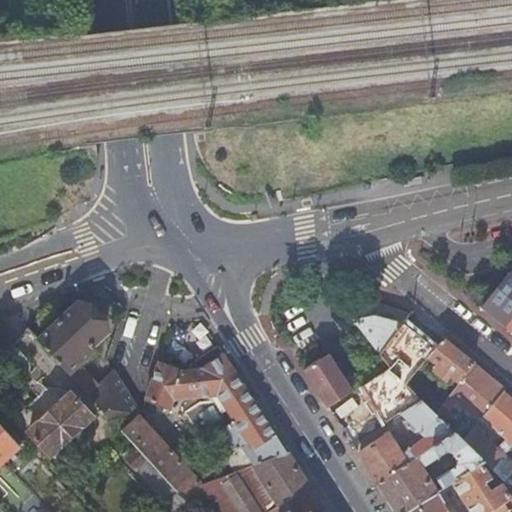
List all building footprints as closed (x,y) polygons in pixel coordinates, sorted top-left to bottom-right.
[(511,301),(511,273),(508,279),(485,306),(482,310),(495,321),(506,329),(511,321),(511,306),(509,305),(511,301)] [(52,329),(38,342),(122,433),(139,417),(140,414),(113,372),(96,388),(78,368),(93,353),(91,349),(105,336),(78,307),(61,323),(53,330),(52,329)] [(371,319),(353,323),(362,337),(379,358),(396,335),(402,327),(378,321),(371,319)] [(401,417),(421,404),(412,395),(405,388),(413,378),(424,366),(428,361),(428,360),(436,351),(425,342),(405,365),(408,368),(389,385),(378,394),(401,417)] [(459,385),(474,368),(443,343),(436,351),(428,360),(428,361),(436,367),(432,373),(445,384),(450,378),(459,385)] [(139,417),(122,433),(137,449),(148,462),(177,493),(286,455),(254,405),(223,357),(203,371),(191,372),(183,373),(158,364),(144,402),(170,411),(174,401),(196,399),(198,405),(185,414),(200,438),(195,441),(203,452),(215,442),(212,437),(220,433),(231,450),(237,452),(228,458),(195,478),(178,459),(158,439),(139,417)] [(327,357),(303,373),(307,378),(327,410),(352,395),(327,357)] [(428,361),(424,366),(432,373),(436,367),(428,361)] [(456,406),(478,424),(482,420),(501,396),(504,393),(474,368),(459,385),(433,416),(441,423),(456,406)] [(405,388),(412,395),(421,384),(413,378),(405,388)] [(501,396),(511,405),(511,399),(504,393),(501,396)] [(50,458),(92,419),(71,396),(50,416),(29,435),(50,458)] [(491,472),(511,446),(511,405),(501,396),(482,420),(506,442),(496,452),(472,431),(462,443),(484,465),(491,472)] [(415,461),(454,435),(441,423),(433,416),(421,404),(401,417),(405,422),(424,440),(414,448),(411,445),(406,449),(409,452),(402,458),(388,437),(358,457),(378,488),(415,463),(415,461)] [(0,504),(0,505),(5,500),(0,494),(0,466),(25,445),(0,418),(0,504)] [(378,488),(393,511),(409,511),(452,486),(481,468),(484,465),(462,443),(454,435),(415,461),(415,463),(378,488)] [(148,462),(137,449),(126,460),(137,472),(148,462)] [(177,493),(195,511),(271,511),(308,488),(289,459),(286,455),(177,493)] [(468,511),(493,511),(511,500),(511,491),(509,489),(504,492),(501,487),(491,494),(485,486),(490,482),(481,468),(452,486),(468,511)] [(312,511),(321,507),(311,493),(308,488),(271,511),(312,511)] [(414,511),(444,511),(436,499),(414,511)] [(511,511),(511,500),(493,511),(511,511)]
